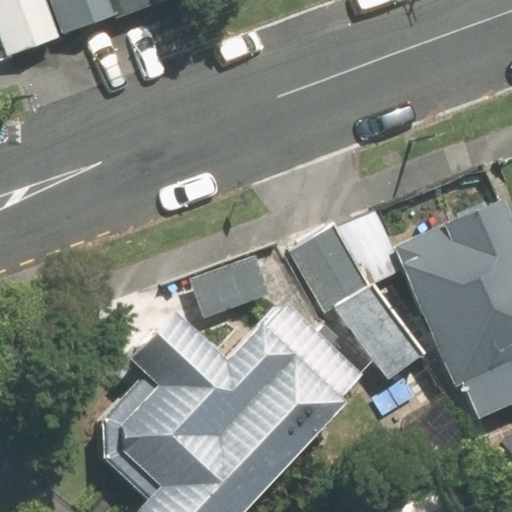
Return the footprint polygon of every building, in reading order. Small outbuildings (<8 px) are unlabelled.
[(39,0),(0,0),(0,57),(0,58),(53,39),(52,35),(39,0)] [(39,0),(52,35),(53,39),(161,0),(39,0)] [(511,246),(492,196),(381,241),(444,395),(455,390),(465,416),(511,397),(511,246)] [(327,227),(285,248),(315,307),(356,287),(327,227)] [(288,285),(275,245),(180,277),(194,316),(288,285)] [(112,351),(145,382),(103,428),(112,436),(93,456),(136,496),(123,509),(126,511),(226,511),(352,377),(266,297),(210,357),(155,306),(112,351)] [(433,511),(424,487),(352,511),(433,511)]
